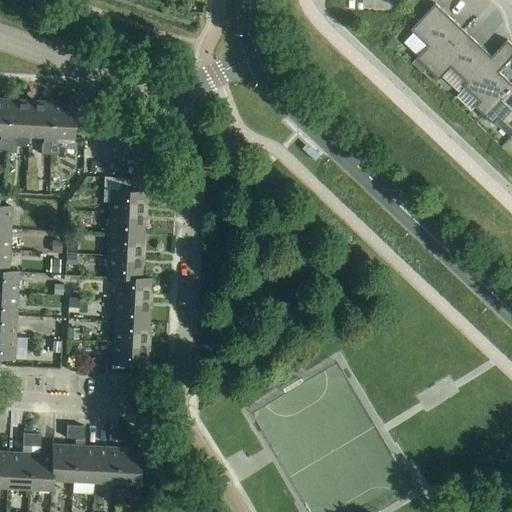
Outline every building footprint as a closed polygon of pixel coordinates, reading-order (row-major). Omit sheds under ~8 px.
[(465,32),(436,4),(411,31),(428,47),(417,59),(427,69),(428,70),(465,32)] [(465,88),(508,42),(507,41),(492,57),(465,32),(428,70),(440,81),(451,69),(467,84),(464,87),(465,88)] [(484,116),(511,87),(511,84),(499,73),(511,59),(511,45),(508,42),(465,88),(480,103),(475,108),(484,116)] [(427,69),(417,59),(412,64),(423,74),(427,69)] [(511,132),(511,87),(484,116),(493,125),(498,120),(511,132)] [(0,153),(6,154),(9,101),(0,100),(0,135),(0,136),(0,153)] [(14,136),(29,137),(30,102),(9,101),(6,154),(15,154),(15,145),(14,141),(14,136)] [(40,155),(49,156),(52,103),(30,102),(29,137),(43,138),(43,143),(41,146),(40,155)] [(52,103),(49,156),(58,156),(59,147),(57,143),(57,138),(72,139),(74,104),(52,103)] [(120,179),(119,192),(135,192),(136,180),(120,179)] [(110,191),(109,213),(144,215),(145,193),(135,192),(119,192),(110,191)] [(0,206),(0,229),(10,230),(11,208),(0,206)] [(109,213),(108,235),(143,236),(144,215),(109,213)] [(0,229),(0,250),(9,251),(10,230),(0,229)] [(108,235),(106,256),(141,258),(143,236),(108,235)] [(61,254),(61,242),(52,241),(51,254),(61,254)] [(0,272),(8,273),(8,272),(9,251),(0,250),(0,272)] [(75,266),(75,257),(67,256),(66,266),(75,266)] [(105,278),(115,279),(115,278),(140,280),(140,279),(141,258),(106,256),(105,278)] [(58,273),(59,262),(51,261),(50,272),(58,273)] [(0,294),(17,295),(18,273),(8,272),(8,273),(0,272),(0,294)] [(115,279),(114,300),(149,302),(150,280),(140,279),(140,280),(115,278),(115,279)] [(61,295),(62,286),(54,286),(54,295),(61,295)] [(0,294),(0,315),(16,317),(17,295),(0,294)] [(69,298),(68,308),(75,309),(78,306),(79,299),(69,298)] [(114,300),(113,322),(148,323),(149,302),(114,300)] [(0,315),(0,337),(15,338),(16,317),(0,315)] [(113,322),(112,343),(147,345),(148,323),(113,322)] [(67,329),(66,339),(78,339),(78,329),(67,329)] [(15,338),(0,337),(0,359),(13,360),(15,338)] [(60,343),(53,342),(52,353),(59,353),(60,343)] [(147,345),(112,343),(111,365),(146,367),(147,345)] [(65,439),(74,439),(75,426),(66,426),(65,439)] [(75,426),(74,439),(83,440),(84,427),(75,426)] [(108,441),(117,441),(118,429),(109,428),(108,441)] [(118,429),(117,441),(126,442),(127,429),(118,429)] [(22,447),(31,447),(31,434),(22,434),(22,447)] [(31,434),(31,447),(40,448),(40,435),(31,434)] [(52,445),(51,455),(52,455),(50,481),(51,481),(72,482),(74,446),(52,445)] [(95,448),(74,446),(72,482),(94,483),(95,448)] [(117,449),(95,448),(94,483),(115,484),(117,449)] [(151,450),(117,449),(115,484),(137,485),(138,474),(150,474),(151,450)] [(0,487),(7,488),(9,453),(0,452),(0,487)] [(7,488),(28,489),(30,454),(9,453),(7,488)] [(30,454),(28,489),(50,491),(51,481),(50,481),(52,455),(51,455),(30,454)]
